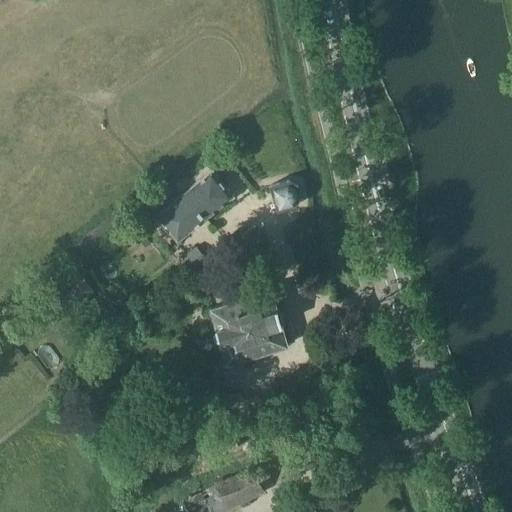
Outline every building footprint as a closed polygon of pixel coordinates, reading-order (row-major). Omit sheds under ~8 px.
[(233,194),(213,169),(156,214),(176,239),(233,194)] [(298,184),(288,179),(270,184),(277,210),(296,204),(301,195),(298,184)] [(186,273),(205,258),(195,245),(176,260),(186,273)] [(82,274),(63,289),(78,308),(84,303),(81,299),(94,289),(82,274)] [(288,342),(277,311),(270,288),(210,308),(229,363),(288,342)] [(238,419),(238,417),(239,391),(215,390),(214,418),(238,419)] [(216,511),(263,490),(252,466),(243,448),(156,488),(165,508),(156,511),(216,511)] [(285,511),(315,511),(309,498),(285,510),(286,511),(285,511)]
